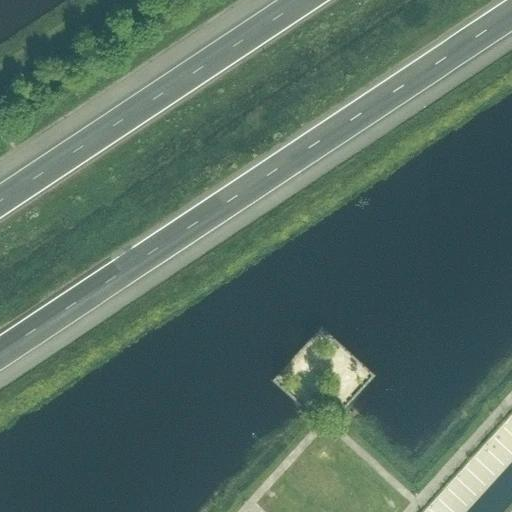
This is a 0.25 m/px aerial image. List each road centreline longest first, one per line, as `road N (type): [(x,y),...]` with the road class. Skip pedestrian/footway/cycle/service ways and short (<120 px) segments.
road 1 (motorway): [(0,352),(511,13)]
road 2 (motorway): [(303,0),(0,200)]
